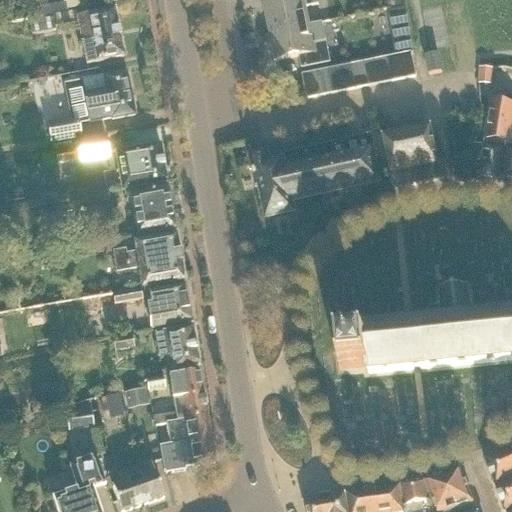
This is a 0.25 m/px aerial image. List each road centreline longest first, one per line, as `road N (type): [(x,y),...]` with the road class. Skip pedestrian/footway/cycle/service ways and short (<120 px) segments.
road 1 (residential): [(262,499),(430,474),(472,457)]
road 2 (secondary): [(262,499),(224,295)]
road 3 (residential): [(224,295),(268,285),(386,201)]
road 4 (secondary): [(224,295),(198,136)]
road 5 (secondary): [(198,136),(174,0)]
road 6 (residential): [(243,129),(217,0)]
road 7 (residential): [(243,129),(372,107)]
road 8 (residential): [(511,191),(450,184),(386,201)]
